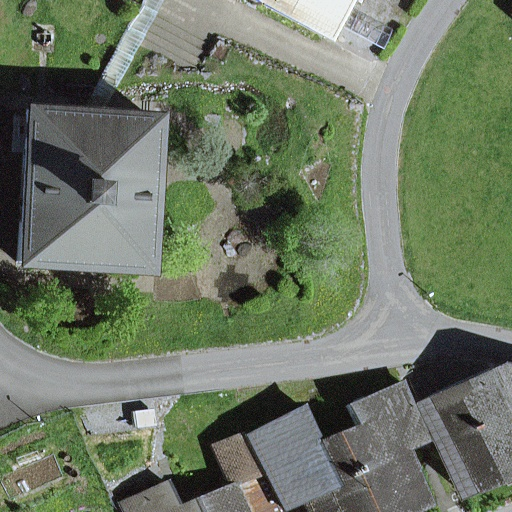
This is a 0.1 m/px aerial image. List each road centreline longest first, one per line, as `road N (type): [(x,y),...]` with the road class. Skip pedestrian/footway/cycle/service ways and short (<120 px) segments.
road 1 (residential): [(407,346),(87,385),(15,383)]
road 2 (residential): [(446,0),(393,92),(385,145),(381,195),(407,346)]
